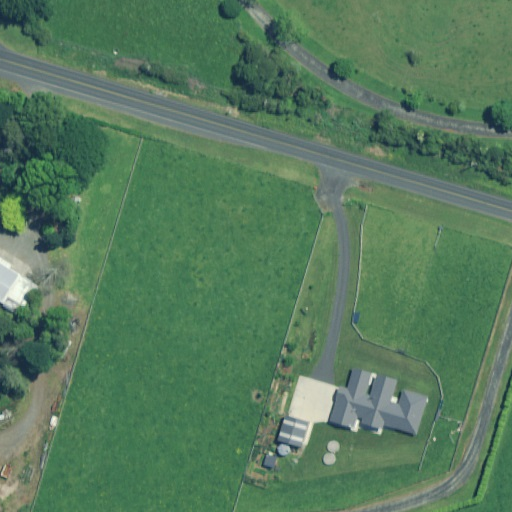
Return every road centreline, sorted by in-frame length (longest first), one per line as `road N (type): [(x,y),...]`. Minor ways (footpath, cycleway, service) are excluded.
road 1 (unclassified): [(511,211),(0,58)]
road 2 (residential): [(511,130),(385,106),(325,76),(244,0)]
